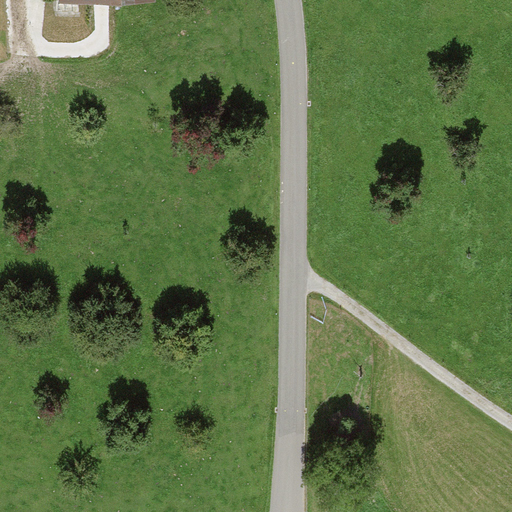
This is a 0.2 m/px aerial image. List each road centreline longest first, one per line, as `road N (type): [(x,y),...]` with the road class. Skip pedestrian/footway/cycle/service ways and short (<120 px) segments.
road 1 (tertiary): [(286,511),(295,78),(287,0)]
road 2 (track): [(291,280),(325,293),(511,425)]
